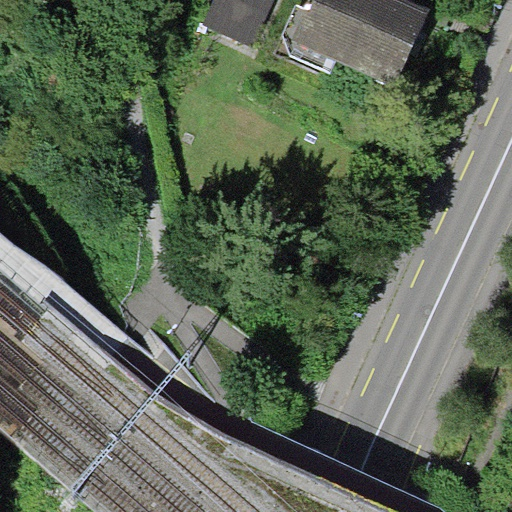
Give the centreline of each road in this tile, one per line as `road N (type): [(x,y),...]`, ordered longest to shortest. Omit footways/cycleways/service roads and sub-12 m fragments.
road 1 (secondary): [(511,131),(333,511)]
road 2 (track): [(129,0),(120,41),(161,295)]
